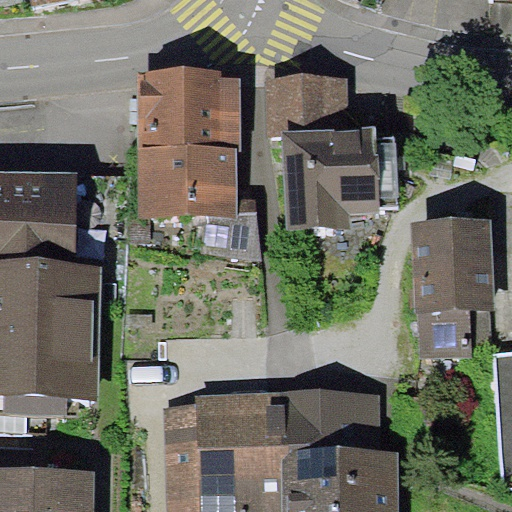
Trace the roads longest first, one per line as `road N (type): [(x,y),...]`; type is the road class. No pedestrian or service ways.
road 1 (residential): [(218,10),(357,53),(511,73)]
road 2 (tertiary): [(218,10),(182,34),(139,48),(0,63)]
